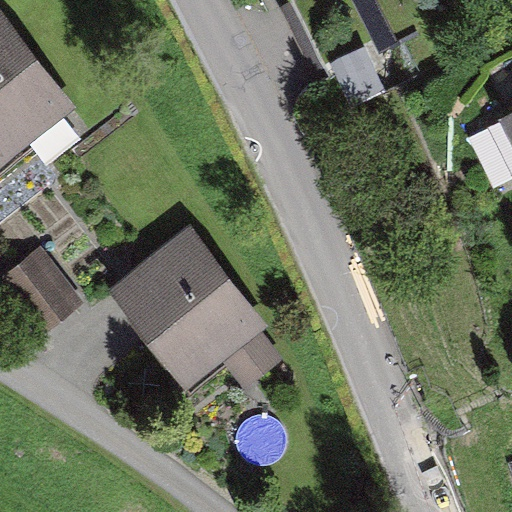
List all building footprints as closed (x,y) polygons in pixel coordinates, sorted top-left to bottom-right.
[(0,0),(0,157),(79,99),(1,0),(0,0)] [(356,0),(383,49),(424,28),(408,0),(356,0)] [(335,64),(357,104),(390,86),(368,46),(335,64)] [(511,101),(501,107),(511,129),(511,101)] [(272,319),(195,218),(111,279),(189,382),(225,355),(248,383),(286,354),(263,326),(272,319)] [(85,298),(41,242),(0,274),(0,281),(41,332),(85,298)]
